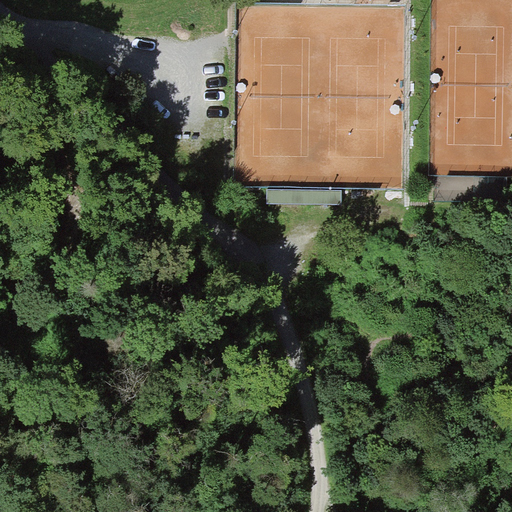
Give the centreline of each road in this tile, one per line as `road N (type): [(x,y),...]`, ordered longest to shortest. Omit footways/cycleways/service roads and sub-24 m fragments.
road 1 (track): [(321,511),(326,486),(315,404),(283,318),(0,11)]
road 2 (track): [(0,286),(26,287),(55,271),(77,217),(68,179),(9,65),(0,26)]
